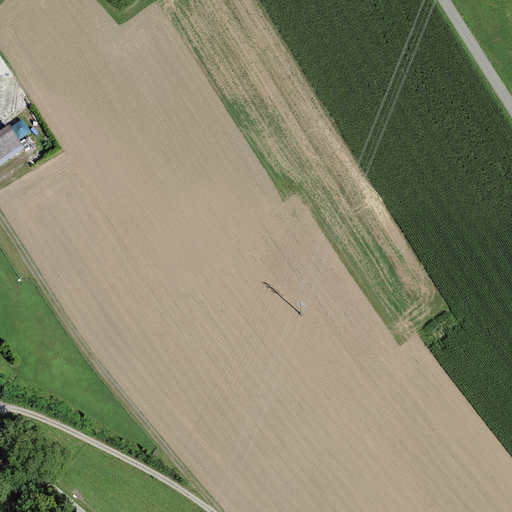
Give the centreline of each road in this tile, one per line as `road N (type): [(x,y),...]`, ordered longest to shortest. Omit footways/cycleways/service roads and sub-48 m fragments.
road 1 (track): [(0,222),(76,340),(219,511)]
road 2 (track): [(0,404),(164,478),(212,511)]
road 3 (unclassified): [(511,109),(443,0)]
